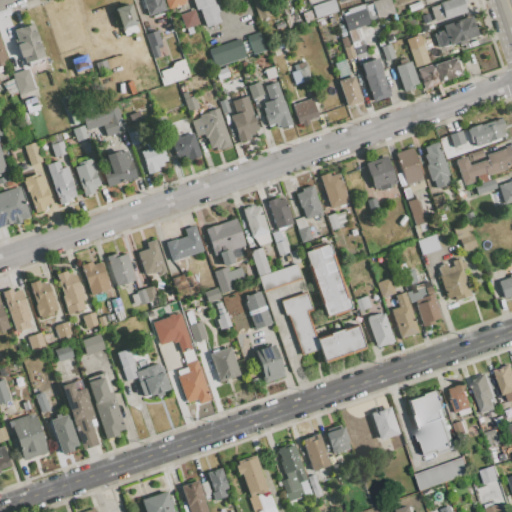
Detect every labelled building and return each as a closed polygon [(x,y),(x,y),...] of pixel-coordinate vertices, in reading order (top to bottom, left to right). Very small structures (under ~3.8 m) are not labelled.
[(141,0),(162,0),(166,10),(162,11),(163,14),(152,18),(151,15),(147,16),(141,0)] [(163,0),(185,0),(182,1),(183,4),(167,10),(163,0)] [(213,0),(220,22),(204,27),(199,9),(195,10),(191,0),(213,0)] [(329,0),(333,0),(337,12),(315,19),(311,6),(329,0)] [(374,0),(388,0),(393,15),(377,20),(376,18),(368,20),(364,5),(371,3),(371,1),(374,0)] [(438,2),(444,0),(465,0),(466,2),(463,3),(466,13),(444,20),(443,18),(433,21),(428,7),(438,4),(438,2)] [(113,8),(129,3),(138,32),(122,37),(113,8)] [(342,16),(348,14),(346,9),(362,4),(368,23),(346,30),(342,16)] [(178,14),(194,9),(198,22),(182,27),(178,14)] [(302,13),(311,10),(314,20),(305,23),(302,13)] [(443,31),(441,26),(470,16),(476,35),(437,48),(433,34),(443,31)] [(273,22),(284,18),(287,26),(276,30),(273,22)] [(13,29),(33,23),(43,56),(24,62),(13,29)] [(185,29),(192,27),(194,33),(187,35),(185,29)] [(338,30),(345,28),(347,35),(340,37),(338,30)] [(361,39),(350,43),(347,31),(357,28),(361,39)] [(144,34),(157,30),(162,46),(157,48),(160,57),(153,59),(144,34)] [(245,36),(260,31),(266,50),(251,55),(245,36)] [(339,39),(346,37),(349,46),(342,48),(339,39)] [(207,48),(239,38),(245,56),(213,67),(207,48)] [(407,46),(422,42),(429,63),(414,67),(407,46)] [(380,46),(389,43),(394,58),(385,61),(380,46)] [(357,63),(353,49),(364,45),(368,59),(357,63)] [(69,59),(85,53),(89,67),(81,70),(83,74),(74,76),(69,59)] [(32,61),(42,57),(46,71),(36,74),(32,61)] [(189,76),(161,85),(157,71),(171,67),(170,63),(183,58),(189,76)] [(359,63),(371,100),(388,95),(376,58),(359,63)] [(417,69),(423,90),(441,84),(440,81),(460,75),(454,58),(417,69)] [(97,62),(106,59),(110,73),(102,76),(97,62)] [(333,63),(344,60),(349,74),(338,77),(333,63)] [(291,65),(305,61),(311,80),(302,83),(298,70),(293,71),(291,65)] [(394,66),(403,92),(418,87),(410,61),(394,66)] [(263,70),(274,66),(277,76),(266,80),(263,70)] [(213,71),(226,67),(229,76),(216,80),(213,71)] [(12,73),(27,69),(34,89),(19,94),(12,73)] [(338,81),(345,106),(360,101),(353,76),(338,81)] [(2,82),(12,79),(17,94),(7,97),(2,82)] [(125,82),(132,80),(136,94),(130,96),(125,82)] [(247,86),(259,81),(264,93),(252,98),(247,86)] [(146,91),(175,82),(183,105),(154,114),(146,91)] [(264,86),(277,82),(291,124),(280,128),(279,125),(275,127),(274,124),(267,126),(261,109),(264,108),(263,103),(269,101),(264,86)] [(179,86),(184,84),(188,96),(183,98),(179,86)] [(74,91),(88,86),(92,99),(78,103),(74,91)] [(118,90),(123,89),(126,99),(121,101),(118,90)] [(10,98),(18,95),(20,101),(12,103),(10,98)] [(183,99),(194,95),(198,108),(187,112),(183,99)] [(23,101),(36,96),(41,110),(27,114),(23,101)] [(60,99),(69,96),(77,122),(69,125),(60,99)] [(217,100),(226,97),(230,111),(221,114),(217,100)] [(291,105),(297,124),(301,123),(302,127),(308,125),(307,121),(317,118),(311,98),(291,105)] [(80,112),(116,101),(125,129),(105,135),(101,125),(85,130),(80,112)] [(215,150),(218,148),(219,150),(230,146),(217,108),(198,114),(199,118),(190,121),(196,137),(202,134),(204,138),(205,138),(209,148),(214,147),(215,150)] [(16,113),(24,110),(27,119),(18,122),(16,113)] [(127,114),(138,111),(141,119),(130,123),(127,114)] [(154,116),(162,113),(168,133),(160,136),(154,116)] [(231,120),(239,142),(249,138),(248,135),(255,133),(254,130),(258,128),(253,113),(231,120)] [(43,118),(48,116),(52,127),(47,129),(43,118)] [(168,123),(186,117),(189,126),(171,132),(168,123)] [(504,135),(475,145),(473,141),(470,142),(465,130),(468,129),(468,127),(479,124),(479,125),(501,118),(504,127),(502,128),(504,135)] [(86,137),(83,125),(71,128),(75,140),(86,137)] [(131,145),(126,129),(135,126),(140,142),(131,145)] [(448,134),(460,130),(464,143),(452,147),(448,134)] [(48,136),(60,132),(66,153),(54,157),(48,136)] [(180,137),(192,133),(199,155),(188,159),(187,155),(177,158),(171,140),(174,139),(173,136),(179,134),(180,137)] [(148,148),(140,151),(147,173),(158,170),(157,167),(168,164),(162,144),(158,145),(156,140),(146,143),(148,148)] [(424,147),(428,145),(428,144),(437,141),(448,175),(446,175),(449,184),(436,188),(433,180),(430,181),(425,165),(427,165),(424,154),(426,153),(424,147)] [(23,146),(35,142),(41,162),(29,166),(23,146)] [(511,145),(511,166),(486,175),(485,172),(473,176),(474,181),(464,185),(465,188),(456,191),(453,180),(460,178),(454,160),(465,156),(468,165),(486,159),(485,155),(511,145)] [(395,153),(412,147),(425,187),(410,192),(407,184),(405,185),(395,153)] [(467,154),(481,149),(484,156),(470,161),(467,154)] [(120,153),(126,151),(135,178),(107,187),(98,160),(105,158),(104,156),(119,151),(120,153)] [(364,163),(386,156),(395,183),(388,186),(389,188),(379,191),(378,187),(373,189),(364,163)] [(74,167),(82,164),(81,162),(90,158),(99,185),(95,186),(96,188),(93,189),(93,192),(83,195),(74,167)] [(446,160),(452,158),(458,174),(452,177),(446,160)] [(66,166),(75,196),(68,198),(69,201),(59,204),(46,165),(58,161),(60,168),(66,166)] [(318,175),(328,172),(329,175),(338,173),(348,204),(338,207),(337,205),(329,208),(318,175)] [(44,209),(34,212),(28,192),(26,192),(23,181),(24,181),(23,178),(36,174),(36,176),(41,175),(50,201),(46,202),(47,205),(43,207),(44,209)] [(5,183),(15,179),(17,186),(7,189),(5,183)] [(473,185),(493,179),(496,188),(476,195),(473,185)] [(511,201),(503,204),(497,186),(511,181),(511,201)] [(305,218),(301,207),(299,207),(294,194),(301,192),(300,189),(311,185),(316,202),(319,201),(323,214),(315,217),(315,215),(305,218)] [(0,192),(0,226),(14,222),(14,224),(21,222),(21,220),(29,217),(19,186),(0,192)] [(401,189),(408,187),(411,197),(404,199),(401,189)] [(431,196),(442,193),(446,207),(436,210),(431,196)] [(265,200),(274,197),(275,200),(284,197),(293,223),(287,224),(288,227),(276,231),(265,200)] [(365,200),(374,197),(378,209),(369,212),(365,200)] [(406,201),(416,198),(424,223),(414,226),(406,201)] [(241,208),(253,204),(254,207),(259,205),(271,241),(258,245),(253,237),(251,238),(241,208)] [(463,213),(470,210),(474,220),(466,223),(463,213)] [(344,211),(348,222),(338,225),(334,214),(344,211)] [(325,216),(334,213),(339,228),(330,231),(325,216)] [(292,220),(303,216),(311,238),(300,242),(292,220)] [(204,228),(235,218),(243,245),(230,249),(234,262),(222,266),(218,253),(212,255),(204,228)] [(452,228),(466,223),(475,248),(460,253),(459,247),(461,246),(458,238),(456,239),(452,228)] [(202,250),(171,260),(164,242),(175,238),(175,240),(186,237),(183,229),(194,225),(202,250)] [(413,227),(419,225),(423,237),(417,239),(413,227)] [(270,233),(279,230),(282,240),(284,240),(288,252),(277,255),(270,233)] [(416,241),(435,234),(440,249),(421,255),(416,241)] [(136,252),(147,249),(145,243),(155,239),(166,271),(158,274),(157,272),(152,273),(152,272),(143,275),(136,252)] [(303,252),(329,244),(332,254),(330,255),(344,298),(348,297),(351,308),(347,309),(348,313),(333,318),(332,315),(325,317),(303,252)] [(248,251),(261,246),(269,271),(256,276),(248,251)] [(296,250),(300,261),(292,264),(291,260),(287,261),(285,256),(289,255),(288,252),(296,250)] [(106,256),(115,253),(116,256),(126,253),(135,279),(115,286),(106,256)] [(438,275),(440,275),(437,266),(445,263),(447,268),(452,266),(451,261),(459,258),(461,263),(464,262),(466,267),(461,269),(470,295),(455,300),(453,296),(446,298),(438,275)] [(80,264),(91,261),(92,265),(101,262),(110,289),(90,295),(80,264)] [(257,277),(296,264),(301,278),(262,291),(257,277)] [(212,271),(227,266),(228,271),(242,266),(248,285),(220,294),(212,271)] [(56,273),(66,270),(67,274),(70,272),(71,275),(75,274),(84,300),(81,301),(84,309),(67,314),(61,296),(63,295),(56,273)] [(399,275),(414,270),(418,281),(402,286),(399,275)] [(511,296),(503,299),(497,281),(508,277),(508,275),(511,273),(511,296)] [(170,278),(182,274),(183,277),(189,275),(193,286),(187,288),(187,289),(175,293),(170,278)] [(375,283),(389,278),(394,293),(380,297),(375,283)] [(56,309),(51,311),(52,314),(40,318),(39,315),(37,316),(34,305),(35,304),(28,283),(38,280),(39,282),(43,281),(44,285),(47,284),(51,295),(52,295),(56,309)] [(405,292),(418,287),(419,288),(421,287),(420,284),(429,281),(441,316),(432,319),(433,322),(422,326),(413,300),(409,302),(405,292)] [(144,289),(152,286),(157,299),(148,302),(144,289)] [(203,292),(216,287),(220,298),(206,302),(203,292)] [(1,292),(11,289),(13,292),(20,289),(29,318),(27,319),(29,325),(13,330),(1,292)] [(135,291),(143,289),(148,302),(139,305),(139,303),(133,305),(130,295),(136,293),(135,291)] [(271,322),(253,328),(247,310),(241,312),(239,306),(244,305),(244,303),(246,302),(244,296),(260,290),(271,322)] [(389,309),(397,307),(396,303),(394,303),(393,300),(394,299),(393,295),(404,291),(418,332),(399,338),(389,309)] [(280,301),(306,292),(312,309),(305,311),(318,349),(300,355),(287,315),(285,315),(280,301)] [(354,299),(367,295),(371,307),(358,311),(354,299)] [(110,300),(118,297),(122,311),(114,314),(110,300)] [(219,329),(215,319),(217,318),(216,315),(217,315),(213,303),(220,301),(224,312),(225,312),(230,326),(219,329)] [(0,304),(8,328),(0,330),(0,304)] [(184,311),(190,309),(195,322),(189,324),(184,311)] [(82,315),(93,312),(97,324),(86,328),(82,315)] [(176,376),(178,375),(176,370),(186,366),(181,353),(180,353),(176,342),(173,343),(172,340),(158,345),(151,322),(168,316),(167,315),(172,313),(173,315),(179,313),(210,401),(195,406),(193,401),(185,403),(176,376)] [(376,313),(377,315),(384,313),(393,341),(375,347),(366,319),(367,319),(367,317),(376,313)] [(96,317),(103,315),(106,324),(99,327),(96,317)] [(187,325),(200,321),(206,339),(194,343),(187,325)] [(53,326),(67,322),(70,333),(57,337),(53,326)] [(324,362),(316,340),(329,335),(329,333),(342,328),(342,331),(357,326),(365,348),(324,362)] [(28,336),(39,332),(43,345),(32,349),(28,336)] [(46,333),(51,346),(45,348),(41,334),(46,333)] [(80,340),(99,334),(104,349),(85,356),(80,340)] [(53,349),(68,344),(72,357),(57,362),(53,349)] [(253,351),(273,344),(284,376),(263,384),(260,375),(261,374),(253,351)] [(208,354),(211,353),(210,351),(216,348),(217,351),(229,346),(239,374),(217,381),(208,354)] [(115,352),(126,348),(136,376),(125,380),(115,352)] [(137,382),(138,381),(135,370),(158,363),(159,367),(161,366),(169,389),(162,391),(163,395),(156,397),(155,393),(148,396),(147,393),(142,395),(137,382)] [(494,371),(511,365),(511,367),(511,393),(503,396),(494,371)] [(469,379),(486,373),(495,400),(493,400),(496,409),(481,415),(469,379)] [(123,429),(117,431),(119,435),(105,440),(85,381),(101,376),(107,393),(111,392),(123,429)] [(491,377),(496,376),(501,391),(496,392),(491,377)] [(0,380),(2,380),(9,400),(0,402),(0,380)] [(82,449),(74,426),(76,426),(74,421),(72,422),(68,410),(70,409),(68,404),(66,405),(60,385),(71,381),(74,391),(83,388),(94,418),(89,420),(97,444),(82,449)] [(446,388),(464,382),(468,395),(467,395),(473,413),(460,417),(458,412),(454,413),(446,388)] [(407,400),(421,396),(420,394),(433,389),(433,391),(436,391),(455,449),(440,454),(439,451),(426,456),(421,442),(418,443),(409,416),(412,415),(407,400)] [(34,394),(44,390),(50,409),(40,412),(34,394)] [(21,402),(27,400),(30,408),(24,411),(21,402)] [(369,413),(390,406),(399,433),(378,441),(369,413)] [(42,413),(49,410),(51,418),(48,419),(50,423),(46,425),(42,413)] [(448,413),(453,411),(454,414),(456,414),(458,422),(451,424),(448,413)] [(67,414),(77,445),(71,447),(73,451),(61,455),(49,419),(55,417),(54,415),(60,413),(61,416),(67,414)] [(23,460),(12,430),(10,431),(7,421),(27,414),(28,416),(34,415),(46,452),(23,460)] [(494,419),(502,417),(505,425),(496,428),(494,419)] [(453,426),(461,423),(465,435),(457,438),(453,426)] [(0,427),(3,426),(8,439),(0,441),(0,427)] [(325,432),(343,426),(348,439),(346,440),(349,448),(332,454),(329,444),(327,445),(324,436),(325,435),(325,432)] [(483,434),(496,429),(501,442),(488,447),(483,434)] [(300,438),(319,432),(330,464),(311,471),(300,438)] [(276,448),(283,445),(284,447),(293,444),(305,479),(297,482),(302,497),(287,502),(280,480),(286,478),(285,473),(283,474),(279,461),(281,460),(276,448)] [(0,446),(3,445),(11,468),(0,471),(0,446)] [(498,456),(506,453),(508,460),(500,463),(498,456)] [(254,455),(267,491),(256,494),(256,493),(254,493),(254,495),(259,494),(270,495),(275,511),(252,511),(247,498),(250,497),(249,495),(248,495),(240,473),(237,474),(234,466),(237,465),(236,461),(254,455)] [(414,475),(464,458),(470,475),(420,492),(414,475)] [(331,465),(337,463),(342,477),(336,479),(331,465)] [(479,471),(494,466),(499,481),(484,486),(479,471)] [(206,473),(220,468),(227,487),(223,489),(226,496),(213,500),(211,492),(213,492),(206,473)] [(308,479),(316,477),(322,495),(314,498),(308,479)] [(188,511),(180,486),(197,480),(208,511),(188,511)] [(310,494),(303,496),(298,482),(305,480),(310,494)] [(199,483),(206,481),(211,497),(204,499),(199,483)] [(143,511),(140,499),(165,490),(168,499),(170,498),(172,504),(170,505),(172,511),(174,511),(143,511)] [(485,511),(483,507),(495,503),(496,505),(501,504),(504,511),(485,511)]
